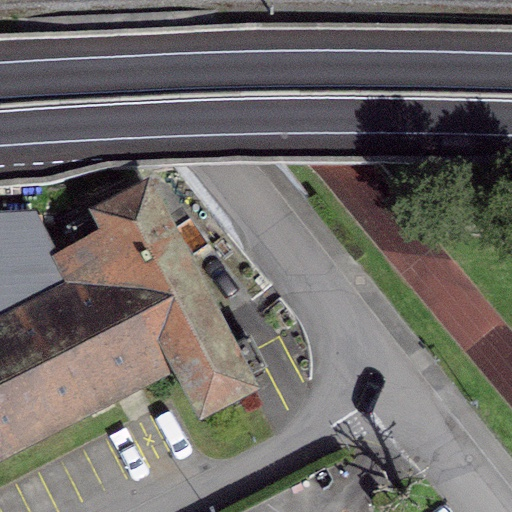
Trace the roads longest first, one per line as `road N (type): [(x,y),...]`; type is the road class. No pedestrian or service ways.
road 1 (motorway): [(0,128),(511,118)]
road 2 (motorway): [(511,72),(0,81)]
road 3 (residential): [(120,0),(374,375)]
road 4 (residential): [(159,511),(303,442),(374,375)]
road 5 (residential): [(374,375),(483,511)]
